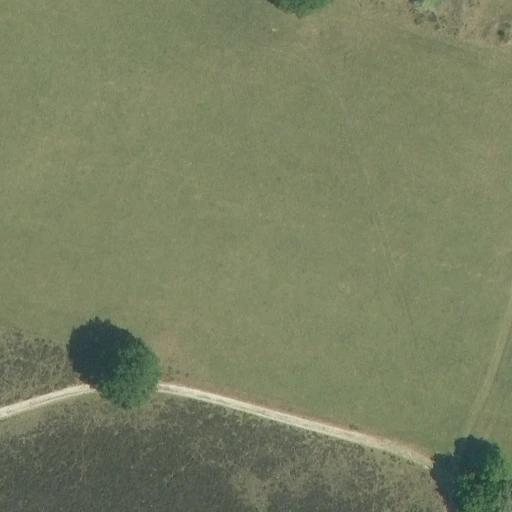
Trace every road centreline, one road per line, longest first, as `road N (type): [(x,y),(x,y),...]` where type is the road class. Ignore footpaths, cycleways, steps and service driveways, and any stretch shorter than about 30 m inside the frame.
road 1 (track): [(451,489),(410,457),(152,386),(79,391),(0,413)]
road 2 (track): [(451,489),(511,310)]
